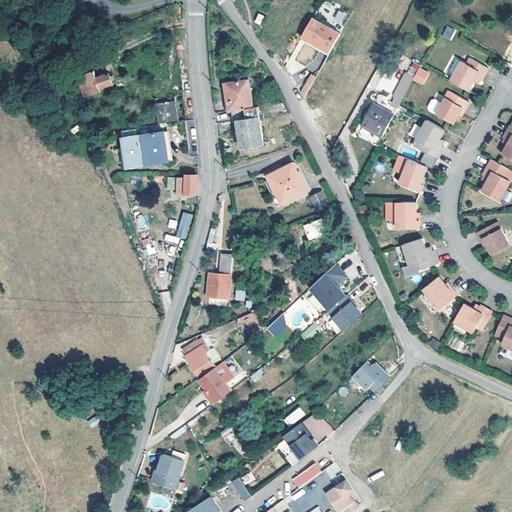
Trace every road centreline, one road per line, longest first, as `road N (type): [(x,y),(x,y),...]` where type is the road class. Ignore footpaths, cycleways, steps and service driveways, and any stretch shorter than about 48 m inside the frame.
road 1 (unclassified): [(115,511),(211,186),(197,0)]
road 2 (unclassified): [(411,346),(307,124),(224,0)]
road 3 (residential): [(511,81),(448,197),(471,268),(511,291)]
road 4 (unclassified): [(411,346),(405,374),(341,442),(344,463),(368,497)]
